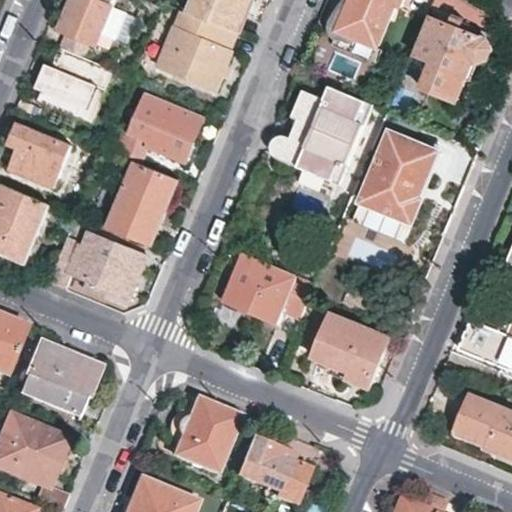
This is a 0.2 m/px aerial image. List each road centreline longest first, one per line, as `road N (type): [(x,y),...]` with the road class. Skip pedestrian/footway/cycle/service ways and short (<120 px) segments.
road 1 (residential): [(295,0),(153,346)]
road 2 (residential): [(511,151),(386,443)]
road 3 (residential): [(386,443),(153,346)]
road 4 (residential): [(153,346),(86,511)]
road 5 (residential): [(153,346),(0,282)]
road 6 (residential): [(511,498),(386,443)]
